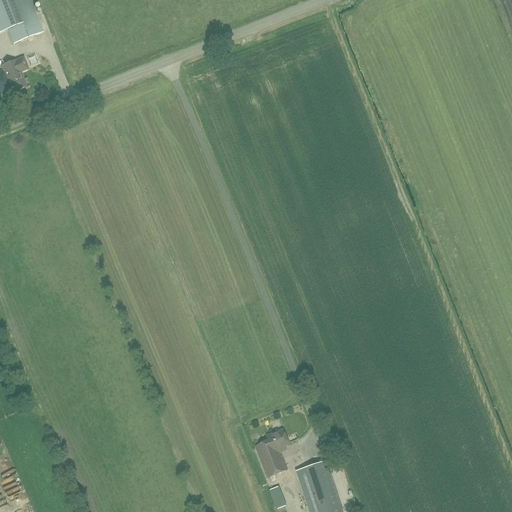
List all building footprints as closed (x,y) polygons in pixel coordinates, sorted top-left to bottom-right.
[(0,0),(0,32),(8,30),(13,45),(42,34),(28,0),(0,0)] [(0,71),(0,97),(11,93),(26,88),(20,73),(27,70),(23,58),(1,67),(2,71),(0,71)] [(267,479),(287,471),(280,452),(286,449),(285,448),(289,446),(283,431),(266,437),(268,442),(255,448),(267,479)] [(333,511),(328,495),(336,493),(327,461),(318,464),(318,465),(297,472),(310,511),(333,511)] [(0,511),(2,511),(16,506),(10,493),(0,497),(0,511)]
